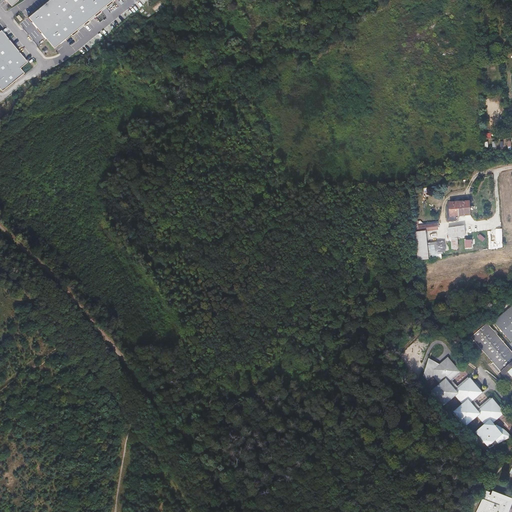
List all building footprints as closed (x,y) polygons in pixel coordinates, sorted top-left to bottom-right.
[(17,1),(16,0),(1,0),(9,8),(17,1)] [(108,0),(44,0),(28,14),(53,45),(64,36),(108,0)] [(4,38),(0,32),(0,92),(22,75),(18,70),(25,64),(7,42),(4,38)] [(447,205),(445,205),(445,210),(447,210),(447,214),(448,214),(448,219),(456,218),(456,214),(468,213),(467,208),(470,208),(470,204),(467,204),(467,199),(447,200),(447,205)] [(411,219),(410,219),(411,224),(412,224),(435,222),(434,215),(430,216),(420,218),(411,219)] [(435,222),(412,224),(412,230),(413,230),(414,237),(419,236),(438,234),(437,227),(435,227),(435,222)] [(445,227),(442,227),(443,230),(446,229),(447,233),(462,232),(461,223),(456,224),(445,226),(445,227)] [(257,241),(255,237),(241,245),(243,249),(257,241)] [(442,239),(433,240),(434,251),(443,249),(442,239)] [(433,240),(424,241),(425,253),(434,252),(434,251),(433,240)] [(511,302),(496,316),(499,319),(494,322),(511,341),(511,340),(511,302)] [(511,354),(479,318),(458,336),(473,352),(479,348),(511,384),(511,354)] [(458,372),(445,358),(437,365),(425,360),(419,377),(424,383),(430,377),(437,384),(428,392),(441,407),(453,397),(459,405),(451,412),(465,427),(475,418),(481,424),(473,431),(488,447),(503,433),(493,422),(503,412),(491,398),(477,410),(470,402),(480,392),(467,378),(454,390),(447,382),(458,372)] [(481,497),(475,511),(505,511),(511,496),(490,488),(488,492),(486,491),(486,489),(482,488),(479,496),(481,497)]
